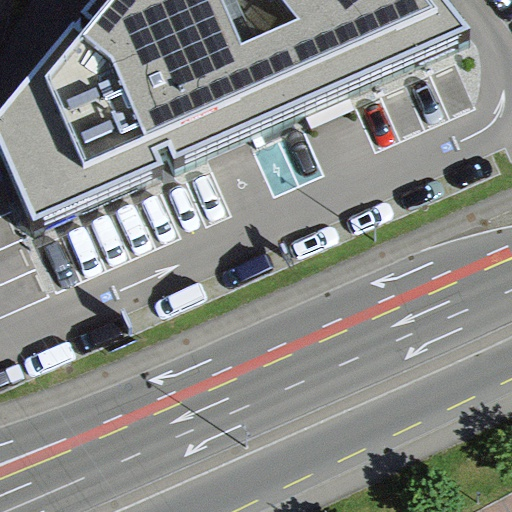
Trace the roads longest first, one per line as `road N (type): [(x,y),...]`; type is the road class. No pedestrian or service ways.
road 1 (primary): [(511,279),(84,462)]
road 2 (primary): [(198,511),(511,353)]
